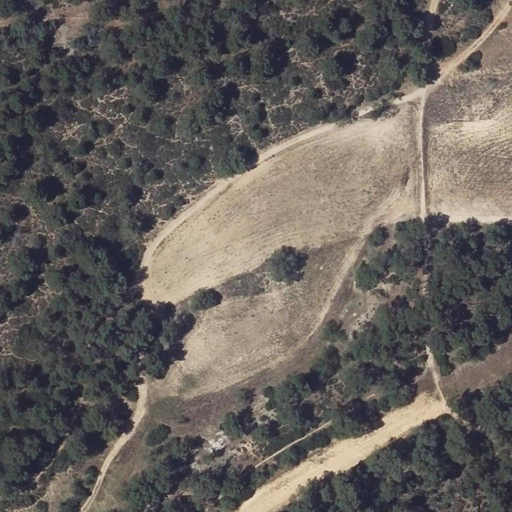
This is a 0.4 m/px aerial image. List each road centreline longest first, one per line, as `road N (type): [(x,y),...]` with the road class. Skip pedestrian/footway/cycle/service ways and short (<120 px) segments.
road 1 (track): [(439,0),(427,26),(419,94),(266,153),(154,254),(142,418),(71,511)]
road 2 (track): [(511,440),(456,412),(435,381),(373,392),(227,482),(197,511)]
road 3 (track): [(506,0),(447,78),(419,94)]
